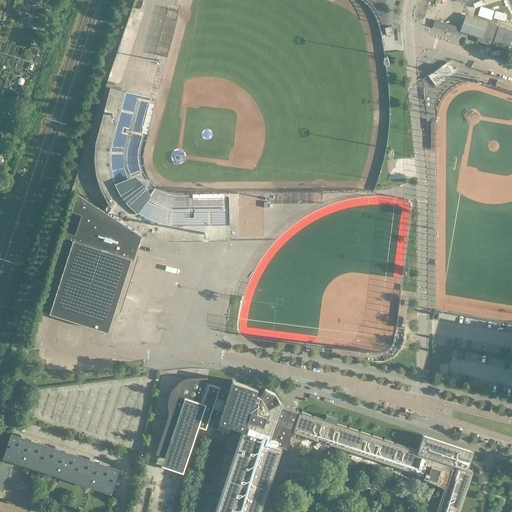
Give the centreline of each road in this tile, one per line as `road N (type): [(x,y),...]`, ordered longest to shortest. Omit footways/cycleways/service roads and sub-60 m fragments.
road 1 (unclassified): [(419,399),(421,190),(408,35)]
road 2 (residential): [(419,399),(209,351)]
road 3 (unclassified): [(209,351),(46,350)]
road 4 (unknown): [(153,354),(164,277),(172,267),(212,268)]
